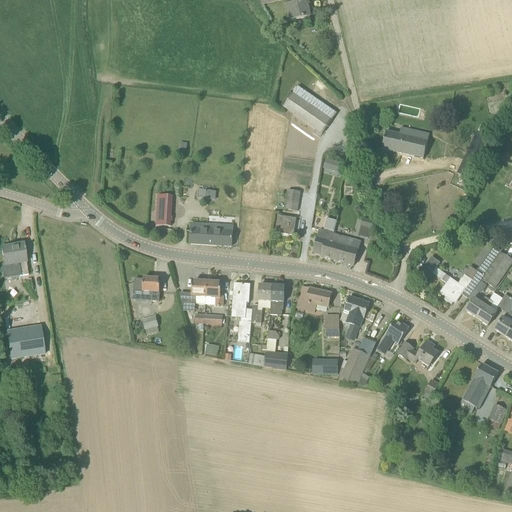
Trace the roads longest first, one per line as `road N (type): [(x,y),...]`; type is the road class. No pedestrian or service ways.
road 1 (tertiary): [(511,368),(354,281),(163,253),(119,236),(83,206)]
road 2 (tertiary): [(83,206),(0,119)]
